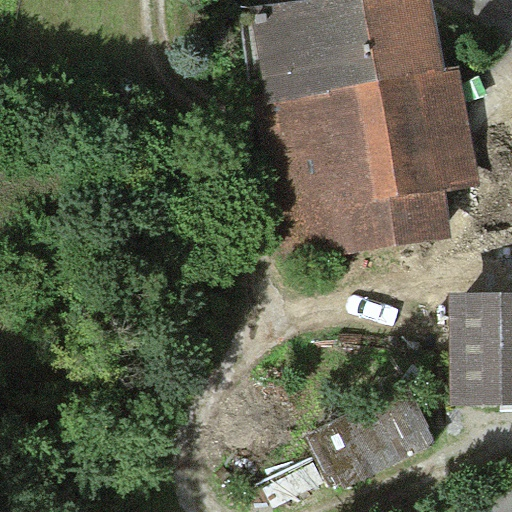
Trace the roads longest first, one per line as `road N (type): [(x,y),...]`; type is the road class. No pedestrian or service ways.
road 1 (track): [(145,0),(160,67),(235,159),(262,315),(254,336),(185,416),(175,451),(191,511)]
road 2 (track): [(336,511),(511,439)]
